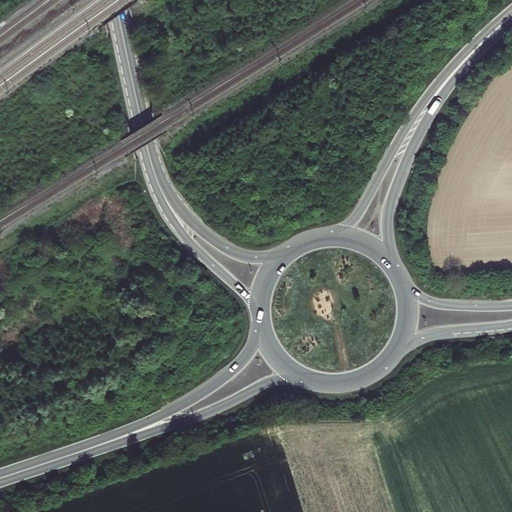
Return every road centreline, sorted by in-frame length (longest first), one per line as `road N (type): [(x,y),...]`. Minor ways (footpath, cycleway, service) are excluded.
road 1 (secondary): [(509,16),(444,73),(359,212),(327,236)]
road 2 (secondary): [(392,263),(387,215),(414,141),(451,81),(509,16)]
road 3 (secondary): [(121,437),(208,412),(263,383),(302,377)]
road 4 (secondary): [(152,171),(181,235),(260,314)]
road 5 (secondary): [(261,327),(230,372),(121,437)]
road 6 (secondary): [(152,171),(114,0)]
road 7 (secondary): [(287,253),(252,256),(213,239),(152,171)]
road 8 (secondary): [(0,478),(121,437)]
